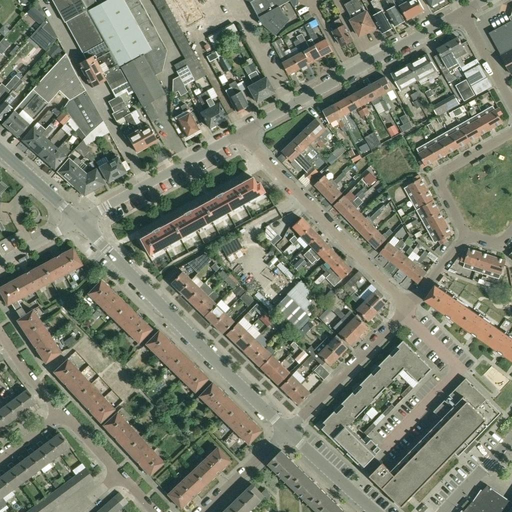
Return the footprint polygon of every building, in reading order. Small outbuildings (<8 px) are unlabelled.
[(79,0),(53,0),(52,1),(59,12),(79,0)] [(65,22),(87,10),(88,10),(81,0),(79,0),(59,12),(65,22)] [(95,0),(85,5),(88,11),(105,41),(119,68),(121,67),(140,57),(109,0),(108,0),(98,5),(95,0)] [(109,0),(140,57),(143,55),(150,51),(146,43),(141,33),(133,19),(123,0),(109,0)] [(123,0),(133,19),(146,12),(139,0),(123,0)] [(158,8),(166,3),(164,0),(160,0),(155,3),(158,8)] [(194,0),(171,0),(186,27),(204,18),(194,0)] [(279,8),(290,2),(289,0),(247,0),(251,1),(262,24),(276,36),(289,20),(283,15),(279,8)] [(352,0),(350,2),(355,11),(367,33),(375,28),(367,13),(365,13),(358,0),(352,0)] [(383,34),(392,29),(382,12),(384,11),(378,0),(373,0),(371,2),(378,14),(373,17),(383,34)] [(396,27),(405,22),(398,9),(399,9),(394,0),(385,0),(391,9),(387,11),(396,27)] [(416,16),(407,0),(402,0),(405,5),(400,7),(408,20),(416,16)] [(417,0),(407,0),(416,16),(424,11),(417,0)] [(367,33),(355,11),(350,2),(344,5),(353,20),(351,21),(359,37),(367,33)] [(169,8),(167,4),(166,3),(158,8),(161,13),(169,8)] [(26,13),(31,17),(37,11),(32,7),(26,13)] [(161,13),(164,18),(172,14),(169,8),(161,13)] [(65,22),(83,54),(89,50),(104,42),(105,41),(88,11),(88,10),(87,10),(65,22)] [(154,26),(146,12),(133,19),(141,33),(154,26)] [(175,19),(172,14),(164,18),(167,23),(175,19)] [(511,16),(510,17),(511,19),(511,20),(511,21),(489,33),(501,55),(511,75),(511,74),(511,16)] [(167,23),(169,28),(178,24),(175,19),(167,23)] [(352,41),(340,19),(335,22),(339,30),(333,33),(337,40),(338,40),(342,47),(352,41)] [(239,36),(232,22),(207,35),(215,49),(239,36)] [(169,28),(172,34),(180,29),(178,24),(169,28)] [(305,26),(312,39),(322,57),(333,52),(326,40),(320,44),(309,24),(305,26)] [(3,25),(1,28),(1,34),(4,37),(9,31),(3,25)] [(154,26),(141,33),(146,43),(159,36),(154,26)] [(183,34),(180,29),(172,34),(175,39),(183,34)] [(53,31),(39,46),(45,51),(57,38),(53,31)] [(175,39),(178,44),(186,39),(185,38),(183,34),(175,39)] [(299,41),(300,43),(305,52),(311,63),(322,57),(312,39),(307,42),(302,34),(297,37),(299,41)] [(167,51),(159,36),(146,43),(150,51),(156,62),(165,58),(167,51)] [(447,43),(460,65),(463,63),(460,57),(467,53),(458,37),(447,43)] [(189,44),(186,39),(178,44),(180,49),(189,44)] [(273,44),(284,63),(290,75),(300,69),(294,58),(288,61),(279,45),(283,43),(281,39),(273,44)] [(83,54),(86,60),(80,63),(92,87),(107,79),(106,78),(120,69),(119,68),(105,41),(104,42),(89,50),(83,54)] [(305,52),(300,43),(299,41),(294,44),(300,54),(294,58),(300,69),(311,63),(305,52)] [(437,49),(442,59),(447,68),(448,68),(451,74),(455,72),(453,70),(460,66),(460,65),(447,43),(437,49)] [(49,50),(57,57),(62,50),(55,44),(49,50)] [(180,49),(183,54),(192,50),(189,44),(180,49)] [(186,59),(194,55),(192,50),(183,54),(186,59)] [(162,72),(165,58),(156,62),(150,51),(143,55),(155,76),(162,72)] [(218,57),(215,51),(206,56),(209,62),(217,58),(218,57)] [(17,138),(24,130),(31,122),(59,92),(68,100),(63,108),(70,117),(78,127),(85,137),(91,132),(103,122),(85,91),(76,76),(70,64),(71,63),(66,54),(15,108),(2,124),(17,138)] [(427,54),(419,59),(428,76),(437,71),(427,54)] [(129,81),(135,92),(151,122),(159,118),(150,103),(165,94),(155,76),(143,55),(140,57),(121,67),(129,81)] [(178,71),(187,66),(197,60),(194,55),(186,59),(175,65),(178,71)] [(225,72),(231,69),(224,57),(218,60),(225,72)] [(410,63),(419,81),(428,76),(419,59),(410,63)] [(197,60),(187,66),(193,77),(203,72),(197,60)] [(419,81),(410,63),(400,69),(410,85),(419,81)] [(248,66),(253,76),(265,98),(274,93),(266,78),(261,81),(252,64),(248,66)] [(472,86),(476,94),(477,95),(492,86),(480,64),(464,73),(472,86)] [(193,77),(187,66),(178,71),(177,71),(179,77),(182,82),(183,83),(193,77)] [(256,102),(265,98),(253,76),(248,66),(244,68),(253,85),(248,88),(256,102)] [(442,71),(448,83),(454,79),(451,74),(448,68),(447,68),(442,71)] [(124,76),(120,69),(106,78),(107,79),(109,84),(124,76)] [(401,91),(410,85),(400,69),(391,73),(401,91)] [(29,70),(20,79),(12,88),(17,93),(25,84),(24,83),(33,73),(29,70)] [(7,84),(12,88),(20,79),(15,75),(7,84)] [(109,84),(113,90),(127,82),(124,76),(109,84)] [(385,76),(375,82),(386,104),(390,101),(385,92),(392,89),(385,76)] [(181,82),(182,82),(179,77),(173,80),(178,91),(184,88),(181,82)] [(113,90),(117,98),(121,95),(127,92),(129,95),(135,92),(129,81),(127,82),(113,90)] [(225,91),(229,98),(236,111),(248,105),(240,92),(236,84),(235,81),(228,85),(230,88),(225,91)] [(380,102),(382,106),(386,112),(390,110),(386,104),(375,82),(365,88),(371,100),(374,105),(380,102)] [(0,98),(2,100),(10,91),(1,84),(0,85),(0,98)] [(365,88),(354,93),(361,106),(371,100),(365,88)] [(471,88),(460,94),(464,101),(475,96),(471,88)] [(0,119),(1,120),(2,119),(10,109),(7,106),(16,96),(11,92),(0,104),(0,119)] [(202,94),(206,100),(218,123),(227,119),(218,103),(213,106),(205,92),(202,94)] [(351,111),(361,106),(354,93),(344,99),(351,111)] [(209,128),(218,123),(206,100),(202,94),(198,96),(206,110),(201,113),(209,128)] [(125,102),(121,95),(117,98),(109,101),(113,109),(125,102)] [(351,127),(344,115),(351,111),(344,99),(334,105),(341,117),(342,120),(345,126),(348,130),(350,129),(351,127)] [(127,107),(125,102),(113,109),(115,113),(127,107)] [(449,111),(444,102),(433,108),(438,117),(448,111),(449,111)] [(193,132),(198,129),(194,122),(195,122),(190,113),(185,104),(180,107),(185,116),(178,120),(186,136),(188,135),(190,136),(193,134),(193,132)] [(334,105),(323,110),(324,112),(330,123),(336,119),(341,117),(334,105)] [(481,112),(491,129),(502,123),(498,116),(502,114),(498,108),(495,110),(492,106),(481,112)] [(116,122),(125,117),(131,114),(127,107),(121,110),(115,113),(112,115),(116,122)] [(460,108),(452,112),(455,117),(457,116),(463,114),(460,108)] [(369,120),(366,115),(363,109),(359,111),(365,122),(369,120)] [(136,111),(131,114),(143,135),(142,136),(147,146),(157,141),(149,125),(143,128),(138,118),(140,117),(136,111)] [(63,126),(65,124),(70,118),(63,112),(56,119),(63,126)] [(481,112),(470,118),(480,135),(491,129),(481,112)] [(136,152),(147,146),(142,136),(143,135),(131,114),(125,117),(128,123),(130,122),(136,133),(128,137),(136,152)] [(400,127),(403,132),(412,127),(406,115),(400,118),(404,125),(400,127)] [(65,124),(73,132),(78,127),(70,117),(70,118),(65,124)] [(317,118),(308,127),(317,136),(320,139),(325,144),(329,148),(331,145),(325,139),(331,134),(326,128),(317,118)] [(469,141),(480,135),(470,118),(459,124),(469,141)] [(103,122),(91,132),(95,140),(109,132),(103,122)] [(459,124),(449,131),(459,147),(469,141),(459,124)] [(394,125),(388,129),(392,137),(399,133),(394,125)] [(27,145),(29,147),(45,130),(41,126),(36,131),(33,128),(22,140),(23,142),(22,142),(26,145),(27,145)] [(73,132),(82,140),(85,137),(78,127),(73,132)] [(308,127),(300,135),(309,144),(317,136),(308,127)] [(49,133),(45,130),(29,147),(32,150),(32,151),(35,154),(36,153),(37,154),(41,149),(48,141),(45,138),(49,133)] [(449,131),(438,137),(448,153),(459,147),(449,131)] [(85,145),(95,140),(91,132),(85,137),(82,140),(85,145)] [(309,154),(314,149),(309,144),(300,135),(291,143),(301,153),(303,155),(311,164),(314,161),(312,159),(308,155),(309,154)] [(438,137),(427,143),(437,159),(448,153),(438,137)] [(50,143),(43,151),(39,155),(40,156),(39,157),(43,160),(46,162),(58,150),(50,143)] [(311,164),(303,155),(301,153),(291,143),(282,151),(292,161),(295,158),(307,171),(304,174),(309,180),(318,172),(313,166),(311,164)] [(422,168),(437,159),(427,143),(416,149),(423,160),(419,162),(422,168)] [(367,144),(359,147),(362,153),(370,149),(367,144)] [(54,169),(56,167),(69,152),(62,145),(58,150),(46,162),(49,165),(49,166),(52,169),(53,168),(54,169)] [(332,153),(338,159),(346,151),(341,145),(332,153)] [(89,151),(86,146),(79,153),(83,157),(85,156),(89,151)] [(85,156),(91,162),(94,160),(89,151),(85,156)] [(350,156),(353,163),(361,158),(358,152),(350,156)] [(117,156),(115,153),(112,155),(111,158),(112,159),(108,161),(116,177),(120,175),(120,176),(124,174),(124,173),(126,172),(125,171),(129,169),(125,161),(121,163),(117,156)] [(288,157),(283,153),(277,158),(282,163),(288,157)] [(65,178),(76,166),(75,165),(79,160),(76,157),(72,162),(68,159),(57,172),(58,173),(58,174),(61,177),(62,176),(65,178)] [(99,166),(106,180),(107,182),(109,181),(109,182),(113,180),(113,179),(116,177),(108,161),(99,166)] [(76,166),(65,178),(68,181),(67,182),(71,185),(71,184),(73,186),(84,172),(76,166)] [(96,169),(90,173),(89,173),(91,178),(85,182),(90,191),(93,190),(95,190),(97,189),(97,188),(104,184),(99,175),(96,169)] [(85,195),(91,192),(90,191),(85,182),(91,178),(89,173),(90,173),(89,171),(87,172),(88,174),(86,175),(84,172),(73,186),(74,187),(73,187),(77,190),(79,191),(78,192),(82,195),(83,194),(85,194),(85,195)] [(377,180),(370,173),(363,179),(370,186),(377,180)] [(415,182),(408,186),(404,188),(410,199),(427,190),(419,175),(413,178),(415,182)] [(315,185),(324,194),(335,183),(334,181),(332,179),(330,181),(325,176),(315,185)] [(251,177),(237,185),(246,201),(264,192),(259,182),(255,184),(251,177)] [(335,183),(324,194),(332,203),(342,193),(337,189),(339,187),(337,184),(335,183)] [(214,219),(246,201),(237,185),(222,193),(221,192),(214,196),(215,197),(204,203),(214,219)] [(410,199),(416,210),(433,201),(427,190),(410,199)] [(355,202),(353,201),(352,199),(350,201),(344,196),(335,205),(343,214),(355,202)] [(355,202),(343,214),(351,222),(361,213),(357,209),(359,207),(363,202),(361,200),(358,196),(353,201),(355,202)] [(433,201),(416,210),(422,221),(439,211),(433,201)] [(204,203),(190,210),(189,211),(189,210),(188,211),(189,212),(185,214),(184,213),(183,214),(183,215),(173,220),(181,237),(214,219),(204,203)] [(422,221),(428,232),(445,222),(439,211),(422,221)] [(371,220),(370,218),(368,216),(366,218),(361,213),(351,222),(359,231),(371,220)] [(291,226),(300,235),(309,226),(300,218),(291,226)] [(166,246),(181,237),(173,220),(159,228),(159,227),(157,228),(157,229),(154,231),(153,230),(152,230),(151,231),(152,232),(139,239),(148,255),(166,246)] [(371,220),(359,231),(368,240),(377,230),(373,226),(375,224),(373,221),(371,220)] [(434,243),(439,241),(441,244),(446,241),(444,237),(451,233),(445,222),(428,232),(434,243)] [(264,237),(266,238),(274,230),(268,225),(266,226),(264,237)] [(309,226),(300,235),(308,244),(318,235),(309,226)] [(266,238),(269,241),(277,234),(274,230),(266,238)] [(377,230),(368,240),(376,248),(386,239),(388,237),(392,233),(389,230),(385,234),(383,236),(377,230)] [(277,234),(269,241),(273,245),(281,237),(277,234)] [(304,256),(308,260),(326,243),(318,235),(308,244),(313,248),(304,256)] [(236,237),(220,246),(226,257),(242,248),(236,237)] [(300,242),(296,239),(292,243),(295,247),(300,242)] [(381,253),(390,261),(399,250),(404,243),(401,241),(397,245),(397,244),(395,247),(389,242),(381,253)] [(334,252),(326,243),(308,260),(312,264),(320,256),(325,261),(334,252)] [(54,258),(32,270),(30,271),(29,269),(25,272),(25,273),(0,287),(0,292),(7,305),(11,303),(20,317),(16,320),(45,363),(60,352),(32,309),(27,313),(17,299),(67,273),(81,265),(72,248),(59,255),(59,254),(57,254),(55,256),(54,257),(55,258),(54,258)] [(463,267),(475,271),(481,253),(469,249),(467,256),(463,255),(461,261),(465,262),(463,267)] [(399,250),(390,261),(400,268),(408,257),(399,250)] [(322,274),(325,277),(342,260),(334,252),(325,261),(330,266),(322,274)] [(205,253),(187,263),(197,273),(211,259),(205,253)] [(426,258),(433,264),(437,259),(429,253),(426,258)] [(487,275),(493,257),(481,253),(475,271),(487,275)] [(409,275),(417,264),(419,262),(417,261),(415,259),(413,261),(408,257),(400,268),(409,275)] [(493,257),(487,275),(499,279),(505,261),(493,257)] [(329,281),(337,273),(342,278),(351,269),(342,260),(325,277),(329,281)] [(293,276),(292,275),(280,262),(276,266),(289,279),(290,280),(293,276)] [(297,262),(293,266),(298,271),(302,267),(297,262)] [(215,263),(211,267),(215,272),(219,268),(215,263)] [(417,264),(409,275),(418,283),(427,272),(417,264)] [(218,274),(224,280),(228,276),(222,270),(218,274)] [(354,283),(363,275),(359,271),(350,279),(354,283)] [(182,272),(180,273),(170,283),(179,292),(191,280),(182,272)] [(230,274),(228,276),(224,280),(232,288),(238,282),(230,274)] [(88,293),(113,318),(126,305),(115,294),(116,293),(115,292),(114,290),(112,290),(111,291),(101,280),(88,293)] [(179,292),(188,300),(199,288),(191,280),(179,292)] [(301,281),(287,294),(306,313),(309,316),(316,309),(313,306),(304,298),(311,291),(301,281)] [(205,283),(199,288),(188,300),(196,308),(213,291),(205,283)] [(347,291),(351,287),(346,283),(342,287),(347,291)] [(435,307),(436,308),(446,292),(435,285),(424,300),(431,305),(431,306),(434,308),(435,307)] [(238,286),(233,292),(239,298),(244,292),(238,286)] [(364,300),(375,312),(384,303),(380,298),(383,295),(376,288),(364,300)] [(324,297),(328,301),(330,299),(335,294),(331,289),(324,297)] [(196,308),(204,317),(216,305),(212,301),(218,296),(213,291),(196,308)] [(367,320),(375,312),(364,300),(364,301),(354,291),(349,296),(359,305),(356,309),(367,320)] [(472,310),(446,292),(436,308),(446,315),(446,316),(450,319),(450,318),(462,326),(472,310)] [(245,293),(239,298),(248,307),(253,301),(245,293)] [(272,309),(277,314),(294,330),(309,316),(306,313),(287,294),(272,309)] [(330,299),(328,301),(326,303),(330,308),(334,304),(330,299)] [(256,303),(249,311),(251,314),(255,310),(262,316),(265,312),(256,303)] [(126,305),(113,318),(139,343),(151,329),(140,319),(141,318),(140,316),(139,315),(137,314),(136,315),(126,305)] [(224,313),(216,305),(204,317),(213,325),(224,313)] [(334,311),(342,319),(358,335),(367,327),(355,315),(350,311),(345,315),(337,308),(334,311)] [(326,315),(321,309),(315,314),(321,320),(326,315)] [(476,336),(487,343),(498,328),(472,310),(462,326),(472,333),(472,334),(476,337),(476,336)] [(267,327),(270,324),(273,320),(265,312),(262,316),(259,318),(267,327)] [(233,322),(224,313),(213,325),(222,333),(233,322)] [(278,332),(280,331),(284,326),(276,318),(273,320),(270,324),(278,332)] [(350,344),(358,335),(342,319),(333,327),(338,332),(350,344)] [(314,324),(310,320),(306,324),(310,328),(314,324)] [(226,334),(234,343),(246,331),(237,323),(226,334)] [(306,333),(310,328),(306,324),(302,329),(306,333)] [(286,341),(292,334),(284,326),(280,331),(285,336),(283,337),(286,341)] [(497,352),(502,355),(503,355),(511,360),(511,338),(498,328),(487,343),(498,351),(497,352)] [(145,344),(170,368),(183,355),(173,344),(174,344),(173,342),(171,341),(170,340),(169,341),(169,340),(158,330),(151,337),(145,344)] [(254,339),(246,331),(234,343),(243,351),(254,339)] [(71,336),(63,341),(67,347),(75,342),(71,336)] [(325,337),(322,340),(338,356),(346,347),(335,336),(329,341),(325,337)] [(243,351),(251,359),(263,348),(254,339),(243,351)] [(320,362),(324,359),(329,365),(338,356),(322,340),(313,349),(310,346),(307,349),(312,354),(315,357),(320,362)] [(335,411),(324,422),(326,425),(322,429),(339,446),(342,443),(350,451),(347,453),(358,464),(361,462),(365,466),(377,454),(382,449),(371,439),(367,443),(349,426),(405,369),(419,383),(432,369),(403,341),(398,347),(400,349),(393,357),(390,354),(379,366),(382,368),(374,376),(372,373),(360,385),(363,387),(356,395),(353,392),(342,404),(345,406),(337,414),(335,411)] [(294,342),(290,345),(294,350),(298,346),(294,342)] [(251,359),(260,368),(271,356),(263,348),(251,359)] [(303,351),(294,359),(299,363),(307,355),(303,351)] [(306,367),(315,357),(312,354),(302,364),(306,367)] [(201,385),(208,378),(197,368),(198,367),(197,366),(195,364),(194,363),(193,364),(183,355),(170,368),(195,392),(201,385)] [(260,368),(268,376),(280,364),(271,356),(260,368)] [(53,371),(77,397),(91,384),(67,358),(53,371)] [(268,376),(277,384),(284,377),(288,373),(280,364),(268,376)] [(314,370),(323,380),(329,374),(320,364),(314,370)] [(280,387),(288,395),(300,383),(291,375),(280,387)] [(370,476),(379,484),(396,501),(395,502),(400,507),(401,506),(402,507),(460,448),(464,452),(466,449),(468,451),(474,445),(472,443),(501,413),(474,386),(473,387),(471,385),(471,384),(466,379),(449,395),(454,401),(450,405),(445,400),(434,412),(439,417),(440,416),(442,418),(390,471),(382,463),(370,476)] [(222,393),(212,382),(199,396),(224,420),(237,406),(226,396),(227,396),(226,394),(225,393),(223,392),(222,393)] [(300,383),(288,395),(297,404),(309,392),(301,385),(300,383)] [(114,409),(91,384),(77,397),(100,422),(114,409)] [(401,395),(404,398),(413,388),(410,385),(401,395)] [(17,396),(26,409),(36,402),(24,386),(19,390),(22,393),(17,396)] [(16,416),(26,409),(17,396),(7,403),(16,416)] [(7,403),(0,408),(0,413),(7,423),(16,416),(7,403)] [(383,414),(386,417),(395,407),(392,404),(383,414)] [(248,444),(261,430),(251,420),(251,419),(251,418),(249,416),(248,415),(247,416),(237,406),(224,420),(236,433),(248,444)] [(103,425),(126,450),(140,437),(116,412),(103,425)] [(367,435),(376,426),(373,423),(364,433),(367,435)] [(60,453),(69,446),(59,433),(53,437),(49,433),(46,436),(49,440),(60,453)] [(163,462),(140,437),(126,450),(149,475),(163,462)] [(50,461),(60,453),(49,440),(44,444),(40,441),(36,443),(39,447),(50,461)] [(40,468),(50,461),(39,447),(34,451),(30,448),(27,450),(30,455),(40,468)] [(217,447),(192,470),(205,484),(230,461),(217,447)] [(280,475),(283,478),(296,465),(281,451),(269,464),(280,475)] [(17,457),(20,462),(30,475),(40,468),(30,455),(25,458),(20,455),(17,457)] [(20,483),(30,475),(20,462),(15,466),(11,462),(7,465),(11,469),(20,483)] [(296,465),(283,478),(298,493),(311,480),(296,465)] [(85,468),(80,471),(88,482),(93,478),(85,468)] [(0,470),(0,474),(1,476),(11,489),(20,483),(11,469),(5,473),(1,469),(0,470)] [(180,508),(205,484),(192,470),(169,492),(167,494),(180,508)] [(80,471),(75,475),(83,485),(88,482),(80,471)] [(75,475),(70,479),(78,489),(83,485),(75,475)] [(0,494),(2,497),(11,489),(1,476),(0,476),(0,494)] [(78,489),(70,479),(66,482),(73,492),(78,489)] [(298,493),(314,508),(327,495),(311,480),(298,493)] [(56,489),(64,500),(68,496),(61,486),(59,487),(54,481),(52,483),(56,489)] [(66,482),(61,486),(68,496),(73,492),(66,482)] [(222,511),(251,511),(249,510),(263,496),(266,499),(271,495),(265,488),(260,493),(251,484),(222,511)] [(511,511),(511,502),(487,486),(482,491),(474,502),(473,501),(462,511),(511,511)] [(56,489),(51,493),(59,503),(64,500),(56,489)] [(114,497),(122,506),(127,502),(119,492),(114,497)] [(51,493),(46,497),(54,507),(59,503),(51,493)] [(317,511),(339,511),(342,510),(327,495),(314,508),(317,511)] [(54,507),(46,497),(42,500),(49,510),(54,507)] [(111,511),(115,511),(122,506),(114,497),(105,504),(111,511)] [(42,500),(37,504),(42,511),(47,511),(49,510),(42,500)]
